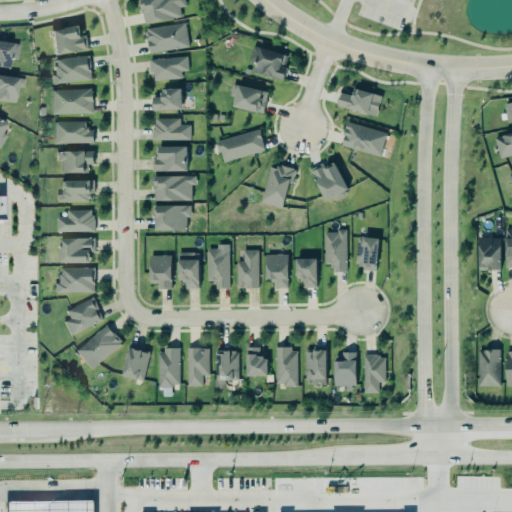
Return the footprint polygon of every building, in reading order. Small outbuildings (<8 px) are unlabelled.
[(131,2),(141,0),(173,0),(177,18),(136,26),(131,2)] [(139,31),(180,26),(183,48),(141,53),(139,31)] [(44,32),(74,28),(78,50),(48,55),(44,32)] [(0,44),(10,45),(8,70),(0,69),(0,44)] [(251,48),(283,56),(276,81),(245,74),(251,48)] [(142,60),(179,57),(181,79),(144,82),(142,60)] [(49,63),(83,60),(85,83),(51,86),(49,63)] [(0,79),(16,81),(14,103),(0,101),(0,79)] [(229,87),(257,92),(253,116),(225,111),(229,87)] [(339,93),(350,96),(352,92),(354,93),(355,89),(372,93),(366,114),(336,105),(339,93)] [(147,90),(176,91),(176,114),(147,113),(147,90)] [(45,92),(87,92),(87,117),(45,118),(45,92)] [(507,123),(511,122),(511,102),(503,104),(507,123)] [(146,121),(186,120),(187,142),(146,143),(146,121)] [(0,121),(8,126),(0,140),(0,121)] [(345,121),(385,133),(378,156),(340,145),(343,135),(341,134),(342,129),(347,130),(346,129),(343,128),(345,121)] [(49,124),(86,123),(87,146),(49,147),(49,124)] [(208,144),(253,131),(259,152),(214,165),(208,144)] [(500,159),(511,155),(511,132),(493,139),(500,159)] [(145,149),(183,149),(183,171),(145,171),(145,149)] [(49,155),(85,155),(85,175),(50,176),(49,155)] [(308,169),(324,202),(331,198),(333,201),(344,195),(342,192),(346,190),(332,163),(323,167),(320,163),(308,169)] [(267,166),(289,170),(281,211),(259,207),(267,166)] [(148,179),(190,180),(189,204),(147,203),(148,179)] [(54,184),(86,184),(87,205),(54,206),(54,184)] [(147,210),(186,209),(186,232),(147,232),(147,210)] [(50,213),(88,212),(88,235),(51,236),(50,213)] [(503,228),(510,228),(509,222),(511,221),(511,266),(503,266),(503,228)] [(346,272),(345,231),(323,232),(324,264),(333,264),(333,272),(346,272)] [(355,269),(376,270),(377,238),(356,237),(355,269)] [(478,238),(477,270),(500,271),(500,238),(478,238)] [(53,240),(89,241),(88,267),(52,266),(53,240)] [(203,252),(224,252),(224,290),(203,291),(203,252)] [(231,253),(254,253),(254,291),(231,291),(231,253)] [(262,256),(283,256),(284,292),(263,292),(262,256)] [(143,257),(167,257),(168,291),(144,291),(143,257)] [(175,262),(197,262),(197,293),(175,293),(175,262)] [(293,263),(315,263),(315,292),(293,292),(293,263)] [(50,271),(89,271),(89,295),(50,294),(50,271)] [(88,299),(98,320),(62,337),(52,317),(88,299)] [(101,326),(116,343),(84,371),(70,354),(101,326)] [(303,349),(311,349),(311,346),(323,346),(323,378),(303,379),(303,349)] [(125,347),(147,352),(141,382),(118,378),(125,347)] [(270,350),(292,349),(293,387),(271,387),(270,350)] [(181,350),(199,350),(200,388),(182,388),(181,350)] [(245,350),(262,350),(262,384),(245,385),(245,350)] [(476,350),(497,350),(498,386),(477,386),(476,350)] [(151,352),(175,352),(176,390),(152,391),(151,352)] [(332,358),(340,358),(340,352),(354,352),(354,385),(332,385),(332,358)] [(209,354),(231,354),(232,391),(211,391),(209,354)] [(361,354),(373,354),(373,355),(377,355),(377,358),(382,358),(383,382),(376,382),(376,393),(361,393),(361,354)]
